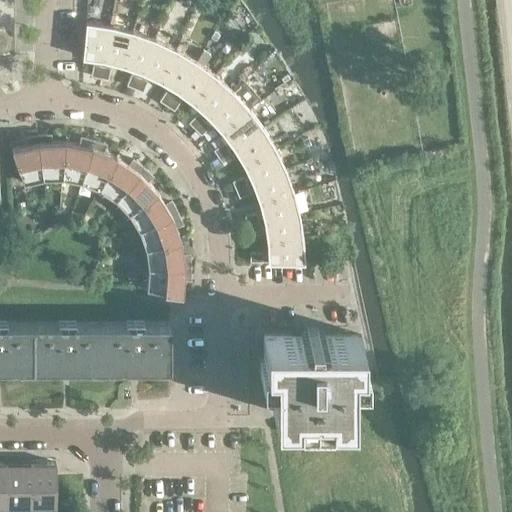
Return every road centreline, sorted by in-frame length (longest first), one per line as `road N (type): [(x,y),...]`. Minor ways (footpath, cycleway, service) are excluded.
road 1 (residential): [(219,294),(214,215),(181,152),(115,108),(44,100)]
road 2 (residential): [(107,421),(215,417),(219,294)]
road 3 (residential): [(342,293),(219,294)]
